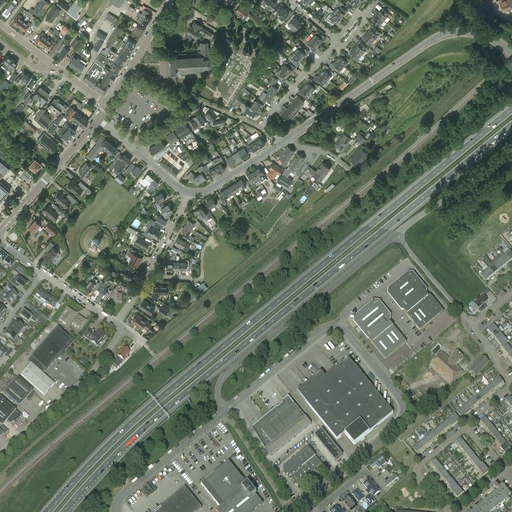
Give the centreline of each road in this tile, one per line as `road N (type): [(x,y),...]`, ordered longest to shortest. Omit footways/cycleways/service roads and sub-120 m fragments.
road 1 (motorway): [(511,109),(153,402),(47,511)]
road 2 (motorway): [(64,511),(161,413),(511,124)]
road 3 (residential): [(511,53),(486,35),(448,32),(284,140)]
road 4 (unclassified): [(225,410),(220,380),(396,235)]
road 5 (unclassified): [(293,511),(404,413),(341,329)]
road 6 (unknown): [(270,373),(308,428),(270,458),(232,404)]
road 7 (residential): [(0,454),(80,385),(122,329)]
road 8 (residential): [(0,233),(99,118)]
road 9 (unclassified): [(116,511),(119,498),(225,410)]
road 10 (unclassified): [(225,410),(321,332),(341,329)]
road 11 (residential): [(284,140),(258,127),(336,43)]
road 12 (unknown): [(268,511),(225,453),(190,475),(173,454)]
road 13 (unclassified): [(396,235),(511,157)]
